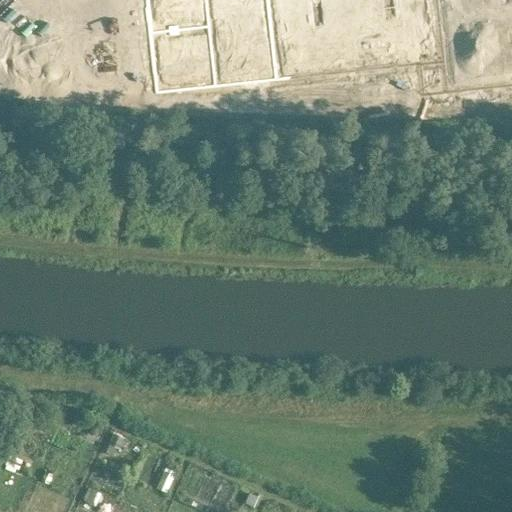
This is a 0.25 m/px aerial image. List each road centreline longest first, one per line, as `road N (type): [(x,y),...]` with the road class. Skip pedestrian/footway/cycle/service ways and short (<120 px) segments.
road 1 (track): [(56,234),(97,198),(511,210)]
road 2 (track): [(124,374),(0,372)]
